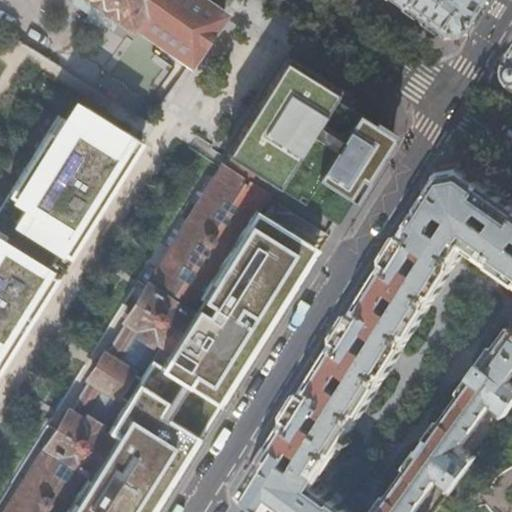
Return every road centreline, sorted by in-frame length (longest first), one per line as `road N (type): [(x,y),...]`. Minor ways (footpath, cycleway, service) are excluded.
road 1 (residential): [(450,100),(192,511)]
road 2 (secondary): [(450,100),(308,0)]
